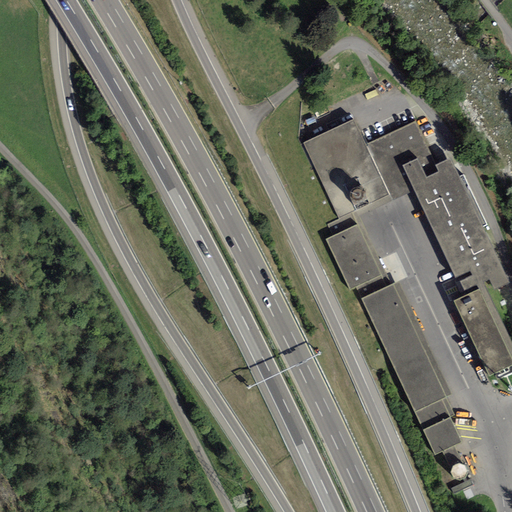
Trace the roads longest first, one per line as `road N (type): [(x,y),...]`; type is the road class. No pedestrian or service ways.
road 1 (motorway): [(65,0),(203,241),(335,511)]
road 2 (motorway): [(368,511),(186,142),(102,0)]
road 3 (motorway): [(60,0),(67,96),(100,203),(150,299),(287,511)]
road 4 (motorway): [(415,511),(319,292),(176,0)]
